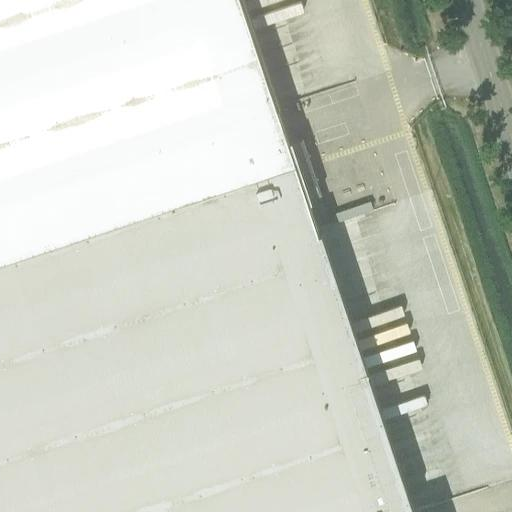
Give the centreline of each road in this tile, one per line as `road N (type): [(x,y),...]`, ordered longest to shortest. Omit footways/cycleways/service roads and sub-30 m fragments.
road 1 (unknown): [(511,453),(483,429),(378,93)]
road 2 (unknown): [(347,0),(378,93),(482,54)]
road 3 (tertiary): [(463,0),(511,140)]
